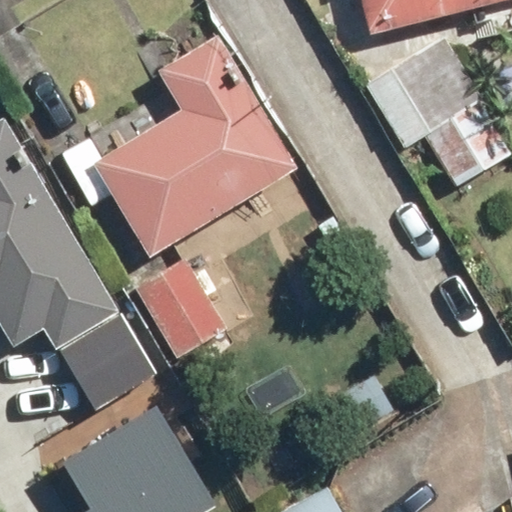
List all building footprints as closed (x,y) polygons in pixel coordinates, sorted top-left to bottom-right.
[(370,0),(376,24),(479,0),(370,0)] [(189,107),(105,162),(164,253),(307,160),(223,32),(165,70),(189,107)] [(454,35),(375,87),(412,143),(431,131),(469,188),(511,159),(511,141),(487,103),(496,97),(454,35)] [(0,306),(25,345),(55,325),(66,343),(131,302),(13,118),(0,126),(0,306)] [(188,255),(138,287),(183,356),(232,324),(188,255)] [(130,316),(68,351),(96,401),(157,366),(130,316)] [(0,349),(0,441),(41,416),(0,349)] [(95,501),(80,510),(80,511),(194,511),(221,497),(163,393),(65,448),(95,501)] [(346,511),(331,486),(286,511),(346,511)]
